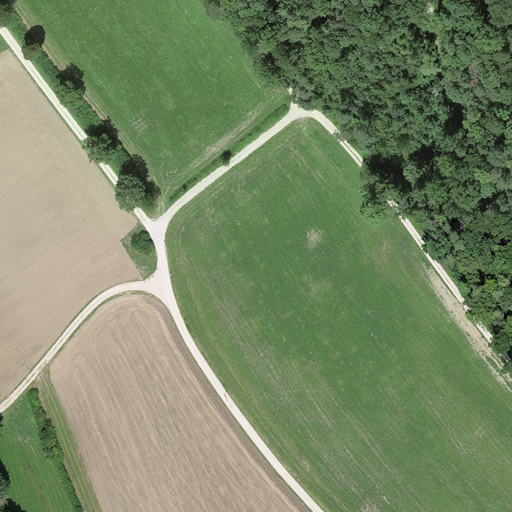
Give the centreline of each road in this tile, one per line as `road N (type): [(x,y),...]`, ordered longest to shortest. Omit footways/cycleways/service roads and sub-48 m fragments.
road 1 (track): [(511,365),(223,0)]
road 2 (track): [(155,233),(189,349),(316,511)]
road 3 (track): [(511,278),(422,0)]
road 4 (track): [(155,233),(0,30)]
road 5 (track): [(176,316),(144,289),(112,289),(92,301),(0,408)]
road 6 (track): [(304,108),(219,171),(155,233)]
